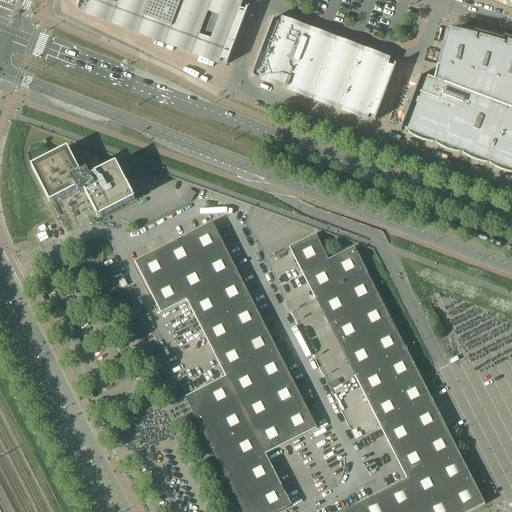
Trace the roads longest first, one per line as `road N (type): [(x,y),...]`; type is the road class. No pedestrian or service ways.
road 1 (secondary): [(0,74),(511,267)]
road 2 (secondary): [(511,226),(11,35)]
road 3 (residential): [(511,193),(235,86),(266,6)]
road 4 (unclassified): [(186,385),(112,235),(92,231),(15,268)]
road 5 (secondary): [(126,511),(3,273)]
road 6 (secondary): [(0,301),(106,511)]
road 7 (residential): [(442,4),(421,51),(402,56),(266,6)]
